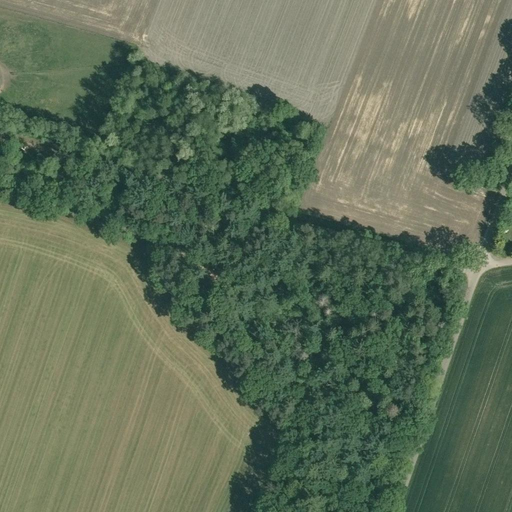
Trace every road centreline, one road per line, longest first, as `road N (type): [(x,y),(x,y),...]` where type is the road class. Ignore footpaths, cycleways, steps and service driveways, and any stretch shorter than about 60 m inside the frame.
road 1 (track): [(480,262),(435,256),(0,120)]
road 2 (unclassified): [(480,262),(395,511)]
